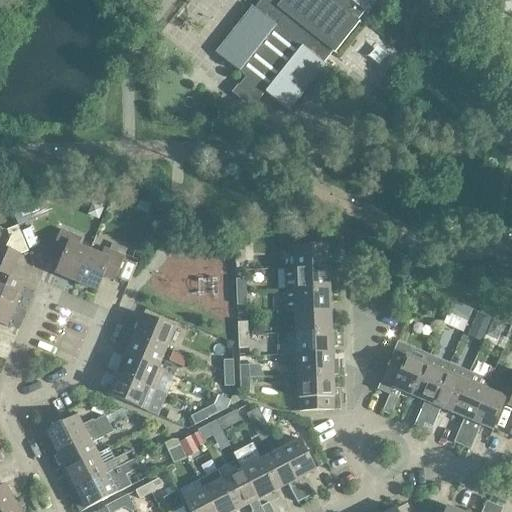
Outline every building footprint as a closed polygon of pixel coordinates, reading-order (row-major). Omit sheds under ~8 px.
[(365,12),(368,14),(379,0),(263,0),(256,9),(252,7),(215,53),(246,77),(239,86),(259,102),(266,93),(289,111),(325,66),(323,65),(333,53),(333,54),(359,22),(358,21),(365,12)] [(34,204),(15,212),(19,222),(38,214),(34,204)] [(55,275),(76,283),(89,252),(77,247),(80,240),(61,231),(51,255),(62,259),(55,275)] [(14,251),(23,248),(19,232),(9,235),(14,251)] [(101,257),(89,252),(76,283),(96,292),(103,277),(114,281),(127,250),(111,243),(108,251),(104,250),(101,257)] [(0,301),(15,308),(24,287),(9,281),(19,256),(0,247),(0,301)] [(295,270),(330,269),(329,247),(294,248),(295,270)] [(234,257),(234,263),(244,263),(244,250),(234,250),(234,257)] [(330,269),(295,270),(283,271),(284,292),(295,292),(330,291),(330,269)] [(236,293),(246,293),(245,280),(235,280),(236,293)] [(296,313),(331,312),(330,291),(295,292),(296,313)] [(246,293),(236,293),(236,307),(246,306),(246,293)] [(15,308),(0,301),(0,325),(7,328),(15,308)] [(470,317),(473,311),(452,302),(447,313),(456,317),(458,312),(470,317)] [(331,312),(296,313),(297,335),(332,333),(331,312)] [(133,336),(166,349),(174,329),(142,315),(133,336)] [(493,320),(487,336),(497,341),(499,337),(503,325),(493,320)] [(237,337),(247,336),(247,323),(237,323),(237,337)] [(333,355),(332,348),(338,348),(338,333),(332,334),(332,333),(297,335),(286,335),(286,349),(276,349),(277,357),(287,357),(333,355)] [(166,349),(133,336),(125,356),(157,369),(166,349)] [(247,336),(237,337),(238,350),(248,349),(247,336)] [(412,399),(430,356),(398,342),(380,385),(392,390),(381,414),(390,418),(400,394),(412,399)] [(339,376),(339,361),(333,362),(333,355),(287,357),(287,378),(298,378),(333,377),(339,376)] [(164,372),(157,369),(125,356),(117,375),(156,391),(164,372)] [(432,407),(450,365),(430,356),(412,399),(423,404),(413,428),(421,432),(432,407)] [(223,361),(223,375),(233,374),(233,361),(223,361)] [(452,416),(470,373),(450,365),(432,407),(452,416)] [(239,380),(249,379),(248,366),(239,367),(239,380)] [(470,373),(452,416),(472,424),(485,392),(490,381),(470,373)] [(234,387),(233,374),(223,375),(224,388),(234,387)] [(156,391),(117,375),(108,396),(147,412),(156,391)] [(334,391),(333,377),(298,378),(299,400),(300,413),(334,412),(334,399),(340,399),(340,390),(334,391)] [(249,379),(239,380),(240,393),(250,393),(249,379)] [(485,392),(472,424),(492,433),(506,401),(485,392)] [(213,406),(202,412),(206,420),(218,414),(213,406)] [(246,415),(251,424),(262,417),(258,409),(257,410),(246,415)] [(206,420),(202,412),(190,418),(194,426),(206,420)] [(239,419),(235,412),(226,416),(231,426),(240,421),(239,419)] [(56,453),(87,436),(77,417),(46,433),(56,453)] [(97,431),(109,425),(104,417),(92,423),(97,431)] [(198,434),(202,442),(212,437),(221,432),(216,422),(202,429),(197,431),(198,434)] [(66,472),(97,456),(91,444),(113,433),(109,425),(97,431),(87,436),(56,453),(66,472)] [(202,442),(198,434),(190,438),(196,449),(203,445),(202,442)] [(190,438),(179,443),(185,454),(196,449),(190,438)] [(279,451),(295,481),(315,471),(299,440),(279,451)] [(171,441),(164,444),(173,464),(185,458),(177,441),(171,441)] [(295,481),(279,451),(260,460),(276,491),(295,481)] [(112,461),(116,469),(129,463),(124,455),(112,461)] [(97,456),(66,472),(75,490),(106,474),(97,456)] [(116,469),(106,474),(75,490),(86,510),(130,487),(125,476),(138,469),(134,460),(129,463),(116,469)] [(276,491),(260,460),(241,470),(256,501),(276,491)] [(256,501),(241,470),(221,480),(237,511),(256,501)] [(197,482),(202,490),(213,511),(235,511),(237,511),(221,480),(217,472),(197,482)] [(146,486),(150,494),(162,488),(158,479),(146,486)] [(0,511),(2,511),(16,506),(5,486),(0,488),(0,511)] [(146,486),(135,492),(139,500),(150,494),(146,486)] [(213,511),(202,490),(182,500),(187,511),(213,511)] [(108,506),(110,511),(116,511),(124,508),(129,511),(132,511),(135,511),(127,496),(108,506)] [(493,511),(496,507),(486,502),(481,511),(493,511)]
